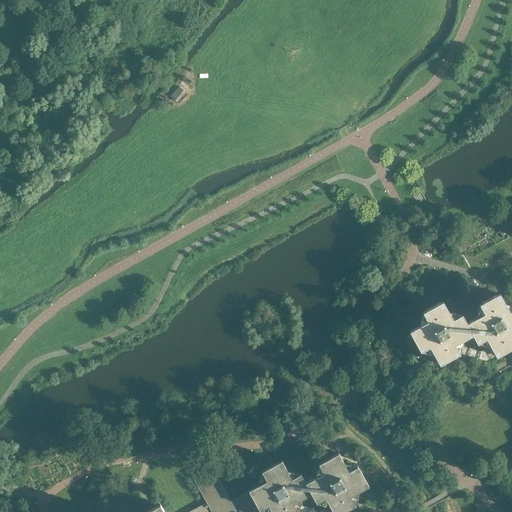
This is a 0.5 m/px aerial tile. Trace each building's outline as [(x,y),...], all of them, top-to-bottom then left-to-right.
[(175,100),(183,91),(178,87),(170,96),(175,100)] [(185,92),(183,91),(175,100),(177,102),(185,92)] [(511,305),(511,304),(510,305),(504,303),(499,294),(489,299),(479,304),(480,305),(478,311),(477,311),(477,312),(476,318),(474,319),(466,323),(461,314),(461,315),(455,313),(454,312),(447,311),(442,301),(433,306),(431,307),(423,312),(421,319),(420,319),(421,320),(419,326),(409,331),(420,351),(421,350),(428,352),(428,353),(429,352),(430,353),(434,354),(439,364),(449,358),(452,356),(455,355),(459,353),(486,361),(496,355),(496,356),(506,350),(511,347),(511,305)] [(341,511),(349,508),(356,505),(355,504),(357,498),(358,498),(357,497),(359,491),(368,486),(357,466),(351,465),(350,464),(344,463),(338,453),(328,459),(319,464),(317,470),(317,471),(315,478),(306,483),(301,474),(294,472),(293,472),(287,470),(282,461),(272,466),(270,467),(260,473),(259,482),(259,485),(231,501),(211,464),(192,475),(207,502),(189,511),(164,511),(160,504),(146,511),(103,511),(341,511)] [(168,499),(176,511),(179,511),(185,509),(176,494),(168,499)]
